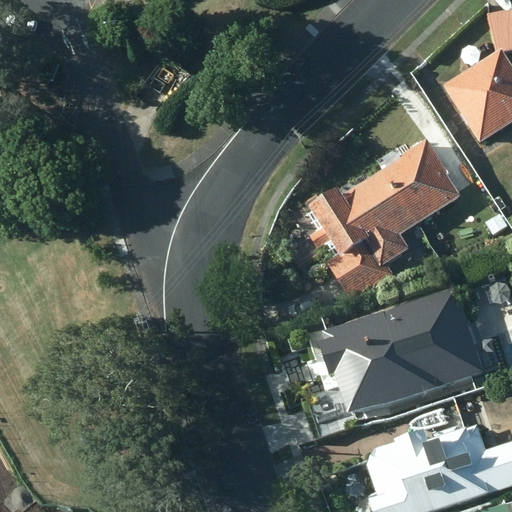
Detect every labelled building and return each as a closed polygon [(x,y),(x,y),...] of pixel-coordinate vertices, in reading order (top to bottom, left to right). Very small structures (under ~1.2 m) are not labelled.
[(511,18),(511,14),(487,19),(496,56),(511,52),(511,18)] [(511,71),(502,55),(444,92),(480,147),(511,126),(511,71)] [(423,143),(381,170),(417,223),(446,205),(458,197),(445,176),(423,143)] [(396,236),(417,223),(381,170),(336,198),(332,191),(304,209),(318,230),(306,238),(314,249),(314,250),(325,243),(333,256),(334,257),(324,264),(349,304),(350,303),(391,278),(391,277),(384,266),(383,264),(405,250),(396,236)] [(506,228),(495,213),(469,231),(478,243),(492,234),(494,237),(506,228)] [(455,293),(322,340),(325,348),(318,351),(331,386),(336,385),(338,393),(301,405),(316,448),(361,434),(357,422),(484,378),(455,293)] [(367,511),(437,511),(489,495),(485,482),(494,479),(478,429),(464,434),(463,429),(423,442),(420,433),(373,450),(363,468),(373,498),(364,501),(367,511)]
